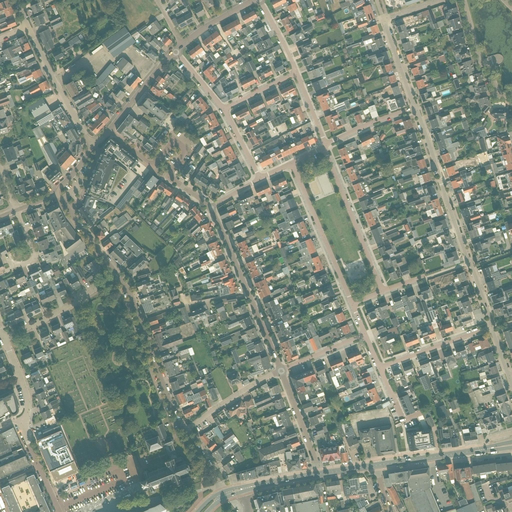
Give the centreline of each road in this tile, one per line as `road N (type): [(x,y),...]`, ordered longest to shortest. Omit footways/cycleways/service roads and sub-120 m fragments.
road 1 (residential): [(491,326),(414,108)]
road 2 (residential): [(210,207),(172,179),(181,144),(170,143),(152,163),(106,132)]
road 3 (unclassified): [(182,432),(117,275)]
road 4 (residential): [(382,290),(326,146)]
road 5 (residential): [(351,303),(291,163)]
road 6 (unclassified): [(92,145),(27,27)]
road 7 (residential): [(3,339),(117,275)]
road 8 (residential): [(378,367),(491,326)]
